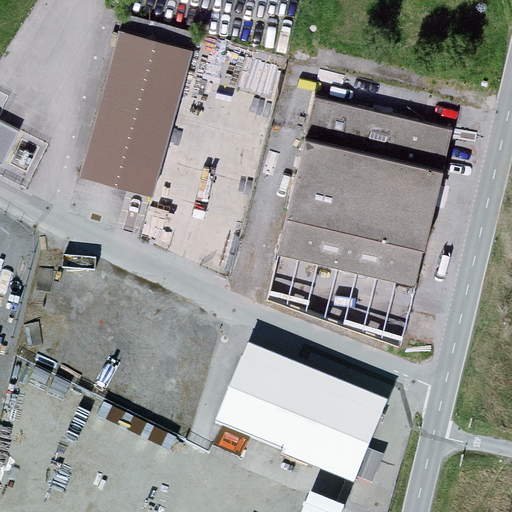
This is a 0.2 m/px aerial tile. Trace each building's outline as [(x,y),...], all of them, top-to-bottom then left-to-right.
[(196,52),(121,32),(84,174),(158,193),(196,52)] [(256,44),(249,64),(277,74),(284,54),(256,44)] [(450,130),(313,99),(269,300),(402,345),(450,130)] [(0,120),(0,162),(17,130),(0,120)] [(387,412),(241,352),(215,425),(361,484),(387,412)] [(342,511),(308,496),(301,511),(342,511)]
